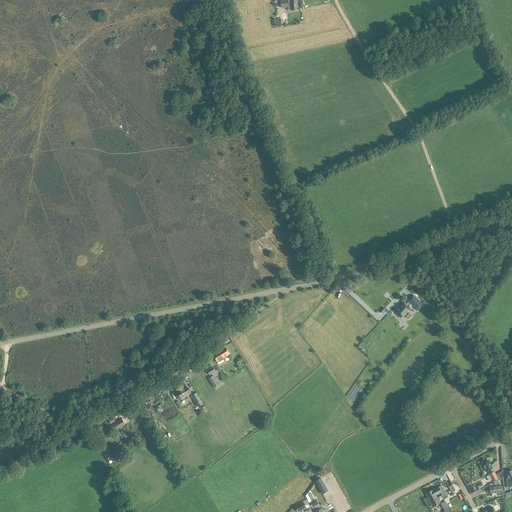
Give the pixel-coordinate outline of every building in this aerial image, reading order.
[(289,7),(289,6),(291,6),(291,11),(298,10),(297,0),(281,1),(281,8),(289,7)] [(384,282),(389,289),(396,285),(391,277),(384,282)] [(389,303),(396,299),(394,294),(386,298),(389,303)] [(406,304),(408,306),(410,304),(418,311),(424,305),(414,296),(408,302),(406,304)] [(408,306),(404,302),(395,312),(401,318),(410,308),(412,306),(410,304),(408,306)] [(226,348),(218,353),(213,356),(218,363),(226,358),(225,357),(229,354),(226,348)] [(210,376),(215,372),(212,367),(207,371),(210,376)] [(214,375),(209,379),(215,388),(220,384),(214,375)] [(177,392),(179,395),(176,396),(179,401),(191,394),(186,386),(177,392)] [(203,404),(197,392),(191,395),(198,407),(203,404)] [(131,421),(139,415),(136,410),(128,415),(131,421)] [(121,419),(108,427),(112,433),(125,425),(121,419)] [(105,437),(110,434),(106,427),(101,431),(105,437)] [(125,453),(119,447),(112,453),(117,460),(125,453)] [(101,450),(103,453),(103,454),(107,460),(111,458),(105,448),(101,450)] [(494,464),(491,466),(488,461),(482,464),(486,472),(490,469),(492,472),(497,469),(494,464)] [(498,479),(496,475),(494,472),(489,475),(493,482),(498,479)] [(323,494),(328,492),(321,478),(316,481),(323,494)] [(503,492),(502,486),(490,488),(490,493),(499,492),(499,496),(504,495),(503,492)] [(433,490),(426,494),(428,498),(427,498),(432,507),(440,502),(436,495),(441,492),(438,487),(433,490)] [(312,508),(318,504),(316,499),(309,503),(312,508)] [(297,511),(299,511),(306,508),(305,506),(308,505),(306,501),(303,502),(295,507),(297,511)] [(441,504),(445,511),(452,511),(450,507),(449,508),(445,501),(441,504)]
